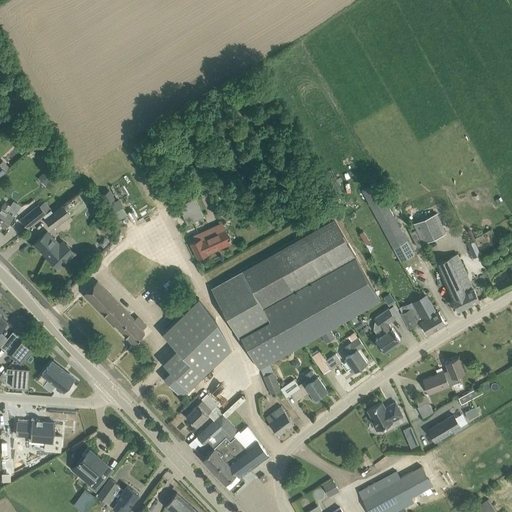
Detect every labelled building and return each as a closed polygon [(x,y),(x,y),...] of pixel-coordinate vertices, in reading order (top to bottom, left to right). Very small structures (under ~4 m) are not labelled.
[(57,177),(48,168),(43,173),(52,182),(57,177)] [(362,189),(401,262),(415,254),(376,182),(362,189)] [(114,198),(110,190),(102,194),(107,202),(114,198)] [(111,204),(120,218),(128,213),(119,199),(111,204)] [(0,223),(5,227),(14,215),(8,210),(12,205),(6,201),(2,207),(1,207),(0,208),(0,223)] [(45,218),(53,229),(63,221),(60,217),(68,211),(63,204),(53,212),(45,218)] [(39,205),(21,219),(29,229),(47,214),(39,205)] [(195,212),(184,217),(188,225),(199,219),(195,212)] [(437,212),(414,222),(423,242),(446,232),(437,212)] [(241,334),(260,367),(321,332),(330,327),(380,299),(334,218),(213,287),(240,334),(241,334)] [(190,243),(198,258),(232,243),(222,223),(199,234),(201,238),(190,243)] [(410,232),(418,247),(423,245),(415,229),(410,232)] [(47,231),(35,244),(42,251),(43,250),(48,255),(47,256),(59,269),(69,259),(75,254),(76,253),(64,239),(59,243),(47,231)] [(477,247),(470,250),(473,258),(481,255),(477,247)] [(457,253),(437,263),(458,310),(479,301),(457,253)] [(169,279),(163,284),(174,297),(181,292),(169,279)] [(91,287),(84,294),(114,326),(116,324),(134,343),(141,336),(145,333),(133,320),(134,319),(98,281),(91,287)] [(390,294),(385,298),(388,303),(394,299),(390,294)] [(201,300),(199,298),(165,330),(163,333),(178,347),(163,362),(171,371),(164,378),(181,396),(232,347),(218,321),(201,300)] [(429,301),(417,308),(424,320),(422,321),(421,321),(427,333),(445,323),(439,312),(437,313),(436,313),(429,301)] [(164,304),(161,307),(165,312),(169,308),(164,304)] [(376,319),(374,329),(379,337),(376,339),(384,350),(400,339),(392,327),(392,328),(388,322),(395,317),(388,307),(374,317),(376,319)] [(402,313),(410,327),(418,323),(411,309),(402,313)] [(335,338),(330,327),(321,332),(326,343),(335,338)] [(21,336),(7,353),(20,363),(34,346),(21,336)] [(348,360),(344,363),(348,369),(349,369),(350,371),(353,372),(355,371),(367,362),(357,349),(363,345),(358,338),(351,343),(345,347),(350,354),(346,357),(348,360)] [(337,354),(326,361),(331,369),(341,361),(337,354)] [(449,370),(423,380),(429,393),(461,380),(459,374),(465,372),(459,358),(446,363),(449,370)] [(52,360),(42,373),(49,378),(43,385),(51,391),(56,384),(64,390),(74,378),(52,360)] [(7,367),(6,373),(13,374),(12,387),(28,388),(30,369),(7,367)] [(295,379),(281,389),(286,397),(292,393),(297,400),(310,391),(315,398),(327,390),(318,376),(316,377),(312,370),(306,375),(308,378),(298,384),(295,379)] [(273,371),(264,375),(271,393),(280,389),(273,371)] [(480,386),(459,396),(462,403),(483,393),(480,386)] [(208,394),(187,415),(196,425),(208,414),(216,406),(218,404),(208,394)] [(418,406),(417,407),(421,415),(432,409),(428,401),(418,406)] [(373,419),(372,420),(377,430),(392,421),(403,415),(395,402),(385,407),(382,402),(368,409),(373,418),(373,419)] [(479,405),(465,412),(469,419),(478,414),(477,412),(482,410),(479,405)] [(277,416),(270,422),(279,434),(294,423),(281,406),(274,411),(277,416)] [(214,420),(197,436),(204,443),(204,444),(208,440),(214,447),(227,435),(230,437),(238,430),(222,413),(214,420)] [(429,429),(436,441),(461,426),(454,414),(429,429)] [(33,422),(18,421),(17,435),(32,436),(32,440),(46,441),(45,449),(61,451),(62,435),(54,434),(55,422),(43,421),(43,419),(37,419),(37,420),(33,420),(33,422)] [(214,447),(203,458),(234,491),(245,481),(241,476),(269,455),(247,425),(241,431),(239,429),(238,430),(230,437),(227,435),(214,447)] [(411,426),(406,428),(407,431),(410,432),(411,431),(415,441),(414,441),(412,444),(413,447),(419,444),(411,426)] [(99,473),(108,463),(90,447),(89,448),(88,447),(82,454),(83,455),(78,461),(78,462),(72,468),(90,483),(88,485),(96,491),(106,479),(99,473)] [(10,464),(15,463),(14,453),(3,453),(4,471),(10,471),(10,464)] [(397,470),(359,491),(369,511),(407,511),(404,507),(413,502),(411,497),(433,485),(422,466),(401,477),(397,470)] [(260,477),(263,482),(268,479),(265,474),(260,477)] [(119,483),(111,478),(98,495),(106,501),(111,494),(119,499),(114,506),(121,511),(125,511),(139,494),(127,485),(124,489),(118,485),(119,483)] [(333,478),(323,484),(330,496),(340,490),(333,478)] [(74,503),(83,511),(95,495),(86,488),(74,503)] [(198,511),(177,492),(165,505),(172,511),(198,511)] [(497,511),(488,499),(468,511),(497,511)]
